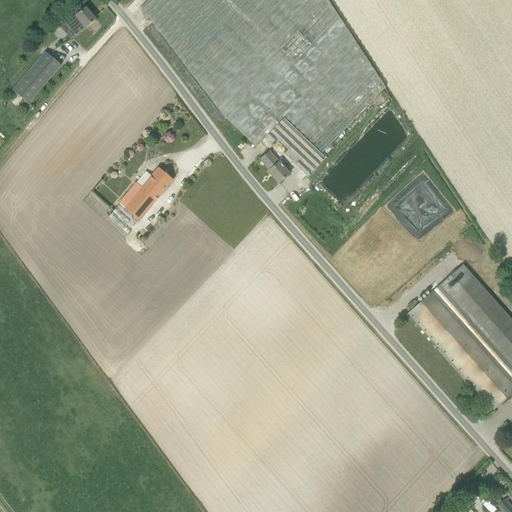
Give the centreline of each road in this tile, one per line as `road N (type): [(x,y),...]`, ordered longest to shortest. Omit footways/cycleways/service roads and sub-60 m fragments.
road 1 (unclassified): [(511,479),(234,162),(109,0)]
road 2 (track): [(125,19),(0,161)]
